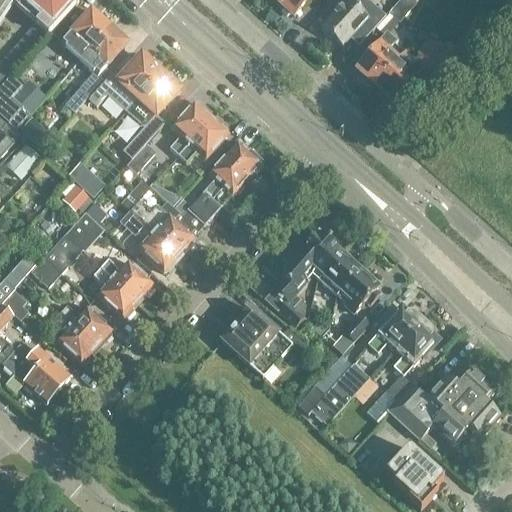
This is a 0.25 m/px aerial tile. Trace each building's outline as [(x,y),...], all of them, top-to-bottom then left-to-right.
[(0,0),(0,10),(9,0),(8,0),(29,0),(31,1),(31,6),(26,11),(40,23),(36,28),(47,38),(79,3),(74,0),(0,0)] [(279,0),(276,4),(283,10),(283,11),(289,17),(290,17),(294,20),(311,0),(279,0)] [(408,0),(404,0),(389,17),(399,25),(416,7),(415,6),(408,0)] [(342,50),(368,21),(347,2),(321,31),(342,50)] [(79,64),(108,31),(107,30),(108,25),(102,20),(97,21),(90,15),(60,47),(69,55),(79,64)] [(35,28),(33,27),(0,62),(0,81),(46,38),(35,28)] [(110,78),(104,72),(126,47),(119,41),(120,36),(114,30),(109,32),(108,31),(79,64),(88,73),(92,76),(79,90),(81,92),(80,93),(65,109),(60,115),(68,122),(73,116),(88,100),(89,100),(110,78)] [(387,40),(356,74),(363,81),(363,83),(369,89),(372,88),(375,91),(405,57),(394,47),(398,43),(393,39),(389,43),(387,40)] [(424,53),(413,65),(421,72),(424,69),(429,75),(435,68),(443,76),(460,58),(447,46),(442,52),(431,43),(428,46),(423,52),(424,53)] [(405,57),(375,91),(375,94),(381,99),(383,99),(392,106),(422,73),(421,72),(413,65),(405,57)] [(136,103),(160,77),(158,76),(159,72),(153,66),(148,67),(140,60),(118,85),(111,79),(110,78),(89,100),(91,101),(88,104),(96,111),(107,99),(125,116),(136,103)] [(447,95),(466,75),(459,68),(440,89),(447,95)] [(178,94),(171,87),(171,83),(165,76),(160,78),(160,77),(136,103),(144,110),(141,113),(150,122),(154,119),(155,119),(178,94)] [(177,160),(211,123),(204,117),(204,112),(198,107),(194,108),(193,108),(171,132),(179,140),(168,152),(177,160)] [(227,139),(227,138),(227,133),(221,128),(217,129),(211,123),(177,160),(185,167),(196,155),(205,163),(227,139)] [(145,147),(158,132),(148,124),(131,144),(140,152),(145,147)] [(0,133),(0,132),(0,161),(15,145),(0,133)] [(37,155),(45,146),(31,134),(23,142),(37,155)] [(21,178),(39,159),(26,146),(8,166),(21,178)] [(145,147),(140,152),(125,169),(135,178),(155,156),(145,147)] [(220,190),(249,158),(247,157),(248,152),(242,147),(238,148),(237,147),(208,179),(214,184),(203,196),(212,204),(223,192),(220,190)] [(260,169),(249,158),(220,190),(223,192),(212,204),(203,196),(189,212),(179,202),(171,211),(168,208),(167,208),(198,236),(203,230),(231,199),(232,200),(260,169)] [(88,170),(62,198),(80,214),(106,187),(88,170)] [(198,236),(167,208),(163,213),(156,208),(151,214),(139,203),(129,215),(178,260),(194,243),(193,242),(198,236)] [(96,225),(106,215),(96,205),(86,215),(96,225)] [(178,260),(129,215),(119,226),(135,240),(137,237),(146,245),(138,254),(163,277),(178,260)] [(100,234),(102,236),(104,234),(84,216),(63,239),(81,255),(83,257),(85,255),(83,253),(100,234)] [(318,237),(301,256),(314,269),(311,272),(320,281),(342,258),(318,237)] [(74,262),(81,255),(63,239),(42,262),(60,278),(68,269),(70,271),(76,264),(74,262)] [(304,280),(311,272),(314,269),(300,256),(279,280),(285,285),(275,296),(286,306),(278,315),(295,330),(303,322),(306,307),(301,302),(295,297),(307,283),(304,280)] [(342,258),(320,281),(318,283),(336,300),(360,274),(342,258)] [(42,262),(31,275),(21,285),(34,296),(41,286),(48,292),(60,278),(42,262)] [(108,263),(100,272),(137,306),(152,288),(127,266),(119,274),(108,263)] [(3,284),(14,293),(21,285),(31,275),(20,265),(3,284)] [(137,306),(100,272),(92,280),(104,291),(96,300),(122,322),(137,306)] [(378,291),(360,274),(336,300),(355,317),(365,306),(370,309),(380,297),(376,294),(378,291)] [(21,285),(14,293),(1,307),(20,325),(28,315),(22,310),(34,296),(21,285)] [(20,325),(1,307),(0,307),(0,309),(3,312),(0,314),(0,323),(3,327),(10,319),(19,326),(20,325)] [(66,309),(58,318),(95,352),(111,334),(86,311),(78,320),(66,309)] [(219,344),(261,382),(292,348),(249,310),(219,344)] [(386,347),(395,355),(419,328),(401,312),(377,339),(378,339),(368,350),(377,357),(386,347)] [(95,352),(58,318),(51,326),(64,337),(55,346),(80,368),(95,352)] [(359,319),(343,337),(352,345),(369,327),(359,319)] [(321,340),(327,333),(317,324),(311,331),(321,340)] [(419,328),(395,355),(403,362),(393,373),(402,381),(411,370),(412,371),(437,343),(419,328)] [(19,348),(13,355),(57,395),(69,381),(46,361),(40,367),(19,348)] [(57,395),(13,355),(1,368),(45,408),(57,395)] [(308,418),(310,415),(313,418),(308,424),(320,434),(325,428),(326,429),(369,381),(353,367),(352,368),(341,358),(296,408),(308,418)] [(444,382),(426,403),(411,390),(388,416),(419,443),(431,430),(452,449),(460,441),(471,438),(478,444),(498,422),(482,408),(493,396),(470,376),(456,392),(444,382)] [(391,411),(409,391),(400,382),(381,403),(391,411)] [(365,448),(377,468),(386,463),(383,458),(390,454),(381,439),(365,448)] [(442,482),(407,451),(383,477),(393,486),(391,488),(417,511),(420,511),(431,501),(428,498),(442,482)]
